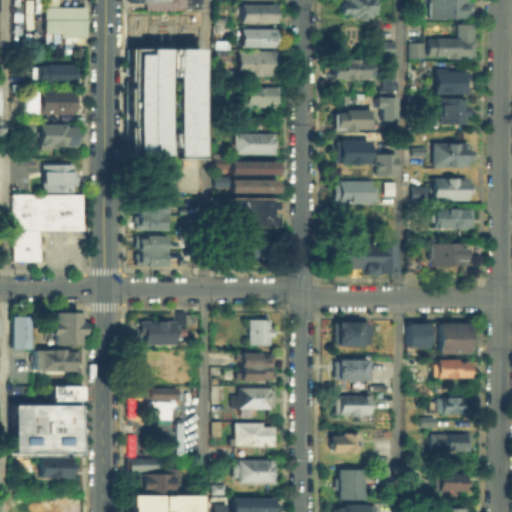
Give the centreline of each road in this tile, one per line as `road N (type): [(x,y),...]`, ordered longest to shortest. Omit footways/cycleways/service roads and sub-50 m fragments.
road 1 (residential): [(511,298),(0,287)]
road 2 (residential): [(499,511),(502,0)]
road 3 (tertiary): [(102,511),(105,0)]
road 4 (residential): [(299,511),(302,0)]
